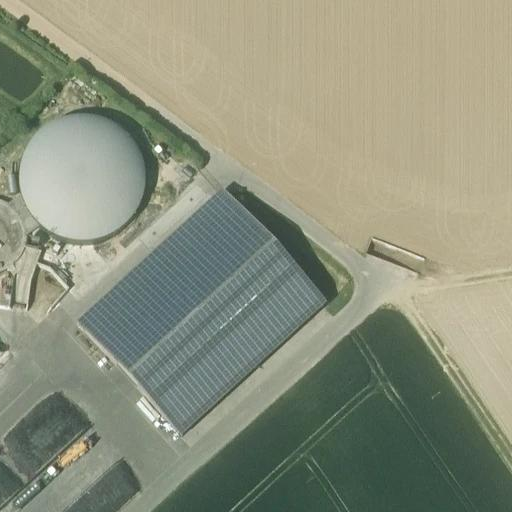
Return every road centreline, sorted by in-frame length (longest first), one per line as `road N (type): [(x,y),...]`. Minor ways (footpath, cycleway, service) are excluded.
road 1 (track): [(147,511),(392,292),(1,0)]
road 2 (track): [(511,469),(392,292),(511,273)]
